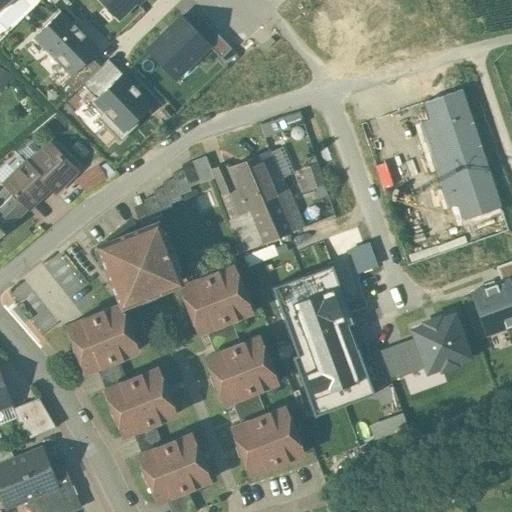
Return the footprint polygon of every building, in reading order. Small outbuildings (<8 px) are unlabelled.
[(0,0),(0,10),(10,0),(0,0)] [(101,0),(119,18),(135,2),(137,4),(140,0),(101,0)] [(98,49),(61,11),(33,38),(70,75),(71,76),(90,57),(98,49)] [(147,50),(175,79),(209,46),(210,45),(192,27),(182,16),(147,50)] [(202,18),(192,27),(210,45),(209,46),(221,59),(232,48),(202,18)] [(100,67),(90,57),(71,76),(70,75),(64,81),(74,92),(82,84),(100,67)] [(82,84),(93,95),(96,98),(121,73),(108,59),(100,67),(82,84)] [(0,66),(0,86),(3,88),(9,70),(0,66)] [(96,98),(93,95),(87,101),(100,115),(98,118),(120,141),(138,124),(135,121),(152,105),(121,73),(96,98)] [(500,205),(462,89),(423,102),(462,219),(500,205)] [(265,134),(302,127),(299,112),(262,120),(265,134)] [(48,146),(29,164),(51,186),(56,181),(61,186),(77,171),(54,148),(52,150),(48,146)] [(271,153),(233,168),(249,212),(229,219),(241,250),(294,230),(281,197),(286,195),(271,153)] [(29,164),(20,156),(10,166),(16,172),(4,183),(29,208),(51,186),(29,164)] [(201,182),(194,163),(183,167),(184,171),(190,186),(201,182)] [(98,167),(76,181),(85,190),(105,178),(98,167)] [(184,171),(173,175),(175,180),(181,195),(192,191),(190,186),(184,171)] [(175,180),(164,184),(164,187),(171,203),(182,199),(181,195),(175,180)] [(29,208),(4,183),(3,184),(6,187),(0,193),(0,207),(14,221),(15,222),(29,208)] [(164,187),(153,191),(155,195),(161,211),(172,207),(171,203),(164,187)] [(155,195),(144,199),(146,204),(152,220),(163,216),(161,211),(155,195)] [(146,204),(135,208),(143,229),(154,224),(152,220),(146,204)] [(0,207),(0,235),(14,221),(0,207)] [(143,229),(100,246),(123,303),(178,281),(174,271),(180,269),(165,231),(159,234),(155,224),(143,229)] [(348,258),(272,286),(297,355),(292,357),(314,416),(373,394),(352,336),(357,334),(349,313),(366,307),(348,258)] [(509,279),(511,288),(511,260),(496,267),(501,282),(509,279)] [(233,265),(181,285),(199,331),(206,328),(231,319),(251,311),(233,265)] [(511,288),(509,279),(501,282),(471,293),(486,335),(511,325),(511,288)] [(119,305),(67,325),(85,370),(97,366),(118,357),(137,350),(119,305)] [(427,371),(441,366),(442,370),(456,364),(455,361),(468,356),(453,315),(440,320),(439,317),(424,322),(425,325),(412,330),(415,337),(426,367),(427,371)] [(231,319),(206,328),(216,352),(241,342),(231,319)] [(216,352),(207,356),(225,402),(232,399),(257,389),(277,381),(259,335),(241,342),(216,352)] [(426,367),(415,337),(379,350),(390,380),(426,367)] [(118,357),(97,366),(106,388),(127,380),(118,357)] [(127,380),(106,388),(124,434),(134,431),(154,423),(176,414),(158,368),(127,380)] [(0,376),(0,407),(11,403),(0,376)] [(257,389),(232,399),(241,421),(266,412),(257,389)] [(39,398),(12,408),(25,440),(56,427),(39,398)] [(241,421),(232,425),(249,471),(302,452),(284,405),(266,412),(241,421)] [(154,423),(134,431),(142,453),(163,445),(154,423)] [(142,453),(140,454),(158,500),(166,497),(187,489),(210,480),(191,434),(163,445),(142,453)] [(15,458),(0,464),(0,493),(6,508),(27,500),(59,486),(58,484),(42,447),(15,458)] [(10,447),(0,450),(0,464),(15,458),(10,447)] [(59,486),(27,500),(31,511),(71,511),(79,509),(67,480),(58,484),(59,486)] [(187,489),(166,497),(171,511),(190,511),(195,510),(187,489)]
